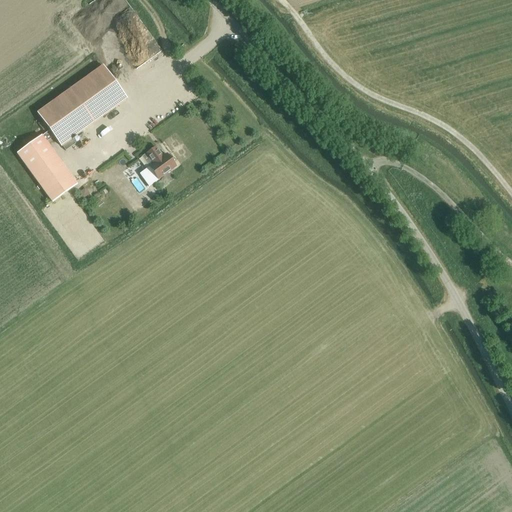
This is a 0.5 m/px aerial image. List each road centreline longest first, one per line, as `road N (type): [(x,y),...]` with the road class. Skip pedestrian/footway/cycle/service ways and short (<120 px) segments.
road 1 (unclassified): [(511,407),(400,211),(210,0)]
road 2 (track): [(511,193),(455,134),(355,84),(281,0)]
